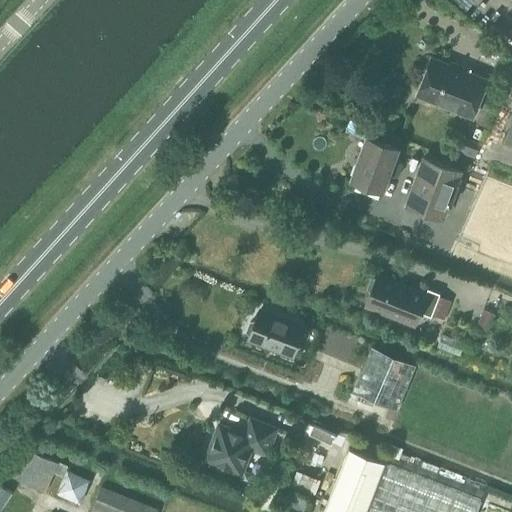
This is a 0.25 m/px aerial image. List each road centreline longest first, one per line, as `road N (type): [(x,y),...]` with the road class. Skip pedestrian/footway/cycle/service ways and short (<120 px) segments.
road 1 (unclassified): [(0,390),(359,0)]
road 2 (primary): [(0,304),(277,0)]
